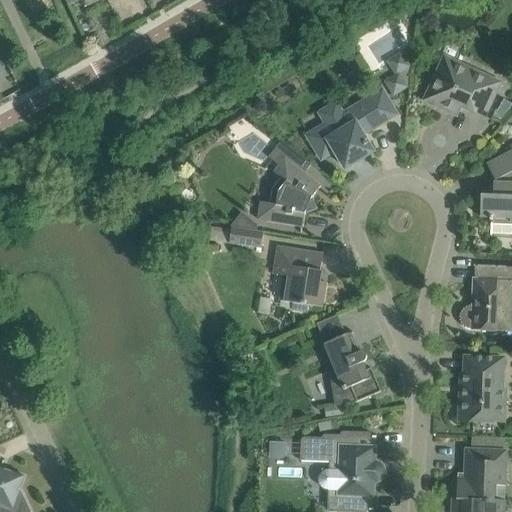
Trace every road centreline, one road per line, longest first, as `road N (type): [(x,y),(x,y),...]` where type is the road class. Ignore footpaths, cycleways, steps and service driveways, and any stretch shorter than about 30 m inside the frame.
road 1 (residential): [(417,345),(441,209),(421,186),(388,182),(361,204),(359,249)]
road 2 (residential): [(408,511),(417,345)]
road 3 (residential): [(0,380),(65,511)]
